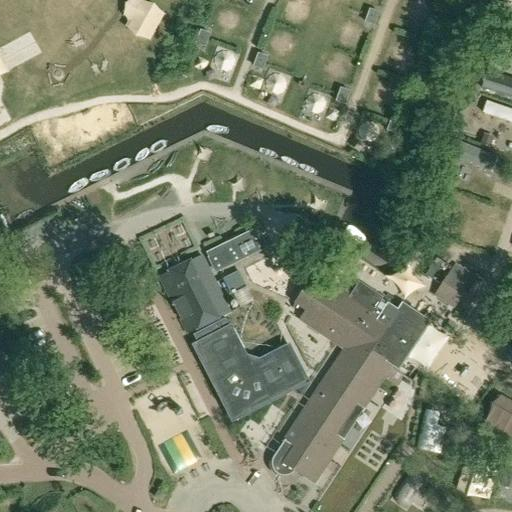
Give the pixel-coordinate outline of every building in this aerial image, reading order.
[(226,0),(224,10),(235,13),(239,0),(226,0)] [(376,0),(361,0),(357,14),(377,21),(384,2),(376,0)] [(289,15),(281,34),(306,44),(313,25),(289,15)] [(356,15),(353,26),(368,31),(371,20),(356,15)] [(359,59),(365,45),(337,34),(331,47),(359,59)] [(205,58),(227,62),(232,41),(210,37),(205,58)] [(481,88),(511,98),(511,78),(487,70),(481,88)] [(327,83),(326,102),(347,102),(347,84),(327,83)] [(413,105),(403,83),(388,89),(398,112),(413,105)] [(511,119),(511,105),(489,100),(486,114),(511,119)] [(363,148),(379,156),(389,136),(372,128),(363,148)] [(452,157),(492,173),(497,158),(457,142),(452,157)] [(246,177),(248,157),(230,156),(228,175),(246,177)] [(126,207),(129,221),(166,212),(163,198),(126,207)] [(482,225),(487,211),(455,198),(450,212),(482,225)] [(221,235),(235,268),(264,255),(262,249),(248,255),(236,228),(221,235)] [(215,284),(201,258),(162,278),(191,332),(229,312),(222,299),(247,287),(241,272),(215,284)] [(454,308),(475,277),(456,264),(434,295),(454,308)] [(314,481),(343,439),(364,407),(391,366),(398,370),(398,369),(404,360),(430,321),(428,320),(402,303),(397,309),(387,303),(381,300),(374,311),(372,310),(380,297),(371,291),(362,285),(359,283),(358,284),(351,296),(315,273),(295,303),(311,313),(305,323),(345,348),(322,383),(275,455),(274,456),(274,458),(273,459),(273,460),(273,462),(273,463),(273,465),(273,466),(274,467),(275,469),(275,470),(276,471),(277,472),(278,473),(280,473),(281,474),(282,474),(284,474),(285,474),(287,474),(288,474),(289,474),(291,473),(292,473),(293,472),(294,471),(295,470),(296,469),(314,481)] [(233,329),(227,318),(195,335),(201,346),(199,347),(237,419),(308,381),(289,344),(261,359),(250,356),(235,328),(233,329)] [(0,389),(6,398),(25,383),(0,349),(0,389)] [(481,397),(502,374),(489,362),(468,385),(481,397)] [(501,487),(511,490),(511,453),(511,454),(501,487)] [(466,465),(468,482),(479,480),(476,464),(466,465)] [(407,471),(406,508),(424,509),(425,472),(407,471)]
